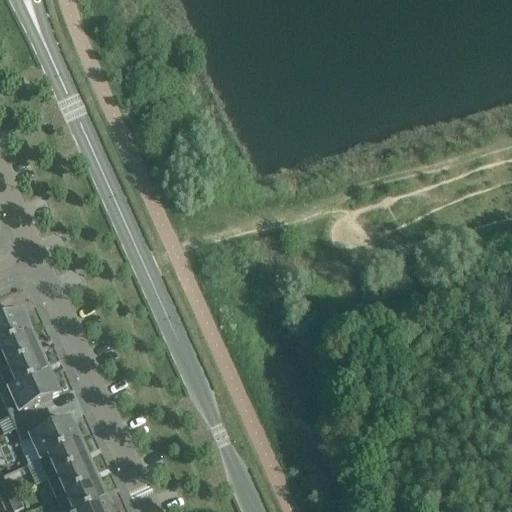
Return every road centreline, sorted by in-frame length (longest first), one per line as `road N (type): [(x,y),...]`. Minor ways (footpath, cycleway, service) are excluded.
road 1 (tertiary): [(255,511),(48,53)]
road 2 (residential): [(32,253),(148,511)]
